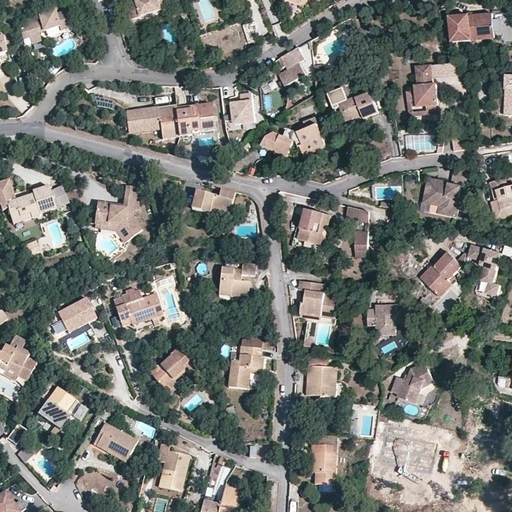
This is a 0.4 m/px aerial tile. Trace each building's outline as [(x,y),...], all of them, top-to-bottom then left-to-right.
[(143,16),(173,6),(171,0),(135,0),(127,3),(132,19),(143,16)] [(28,34),(39,31),(38,28),(36,24),(42,22),(43,26),(58,21),(59,24),(70,20),(65,7),(56,10),(54,7),(39,12),(40,15),(34,17),(33,14),(20,18),(22,25),(20,27),(23,36),(28,34)] [(495,12),(489,13),(493,36),(498,35),(495,12)] [(493,36),(489,13),(447,19),(450,42),(493,36)] [(390,34),(394,29),(385,21),(381,26),(390,34)] [(82,27),(76,25),(74,31),(79,33),(82,27)] [(41,38),(39,31),(28,34),(31,41),(41,38)] [(0,62),(10,59),(2,35),(0,35),(0,62)] [(275,58),(274,59),(278,67),(282,65),(284,69),(301,58),(294,46),(288,50),(275,58)] [(7,79),(17,78),(16,65),(7,65),(7,79)] [(459,69),(432,72),(433,81),(460,78),(459,69)] [(413,122),(440,118),(439,110),(441,110),(438,89),(435,90),(433,81),(432,72),(418,73),(420,92),(417,92),(418,98),(410,99),(413,122)] [(26,95),(24,84),(13,86),(15,97),(26,95)] [(345,107),(351,104),(344,88),(327,96),(334,112),(345,107)] [(253,94),(241,95),(242,102),(231,104),(235,127),(257,124),(253,94)] [(386,115),(378,95),(364,101),(363,99),(351,104),(345,107),(351,125),(368,118),(370,122),(386,115)] [(177,112),(178,116),(207,113),(208,122),(215,122),(213,108),(177,112)] [(160,109),(150,110),(150,113),(137,114),(138,132),(161,130),(162,143),(179,141),(177,116),(178,116),(177,112),(177,110),(160,112),(160,109)] [(150,113),(150,110),(136,111),(126,112),(129,136),(161,133),(161,130),(138,132),(137,114),(150,113)] [(177,116),(179,141),(192,140),(192,137),(216,134),(215,122),(208,122),(207,113),(178,116),(177,116)] [(299,152),(302,151),(306,149),(309,156),(326,149),(315,120),(304,124),(307,133),(300,137),(287,132),(283,142),(271,137),(264,143),(266,149),(274,152),(276,148),(290,153),(294,143),(298,145),(299,152)] [(306,149),(302,151),(307,162),(327,152),(326,149),(309,156),(306,149)] [(501,212),(511,210),(511,189),(508,190),(506,180),(491,184),(493,193),(497,192),(498,204),(501,212)] [(7,204),(17,201),(11,181),(0,184),(0,206),(2,206),(4,212),(9,210),(7,204)] [(443,198),(441,215),(453,217),(458,189),(446,186),(446,183),(425,181),(422,199),(436,201),(437,197),(443,198)] [(57,213),(51,195),(50,190),(33,195),(33,196),(34,200),(26,202),(25,198),(17,201),(7,204),(9,210),(11,217),(18,215),(19,217),(29,214),(31,220),(57,213)] [(128,201),(140,203),(141,192),(128,190),(128,201)] [(71,207),(64,192),(51,195),(57,213),(71,207)] [(219,199),(200,192),(192,210),(211,216),(213,210),(229,217),(236,197),(222,192),(219,199)] [(435,214),(441,215),(443,198),(437,197),(436,201),(422,199),(420,205),(436,209),(435,214)] [(139,214),(140,203),(128,201),(126,208),(113,206),(113,208),(113,209),(136,213),(139,214)] [(134,220),(136,213),(113,209),(113,208),(99,206),(97,227),(103,228),(110,230),(111,225),(118,228),(117,231),(127,245),(143,234),(134,220)] [(365,214),(344,208),(342,218),(365,225),(365,214)] [(511,217),(511,210),(501,212),(502,219),(511,217)] [(324,235),(329,216),(313,211),(304,241),(324,248),(328,235),(324,235)] [(14,226),(31,220),(29,214),(19,217),(18,215),(11,217),(14,226)] [(338,219),(329,216),(324,235),(328,235),(324,248),(329,250),(338,219)] [(110,230),(103,228),(102,231),(116,235),(124,247),(127,245),(117,231),(118,228),(111,225),(110,230)] [(366,254),(366,235),(354,235),(356,255),(366,254)] [(30,259),(41,255),(37,243),(26,247),(30,259)] [(464,245),(462,255),(461,258),(475,261),(474,266),(478,267),(475,280),(484,282),(481,293),(493,296),(496,284),(488,282),(495,253),(464,245)] [(461,258),(462,255),(457,254),(448,260),(456,267),(461,261),(461,258)] [(429,268),(417,281),(417,282),(431,295),(456,267),(448,260),(445,257),(432,271),(429,268)] [(226,262),(224,290),(235,291),(234,296),(251,298),(252,278),(244,277),(245,271),(258,272),(259,264),(226,262)] [(443,282),(431,295),(438,302),(450,289),(443,282)] [(307,293),(307,300),(306,307),(301,307),(300,316),(321,318),(336,319),(339,294),(325,292),(326,285),(301,283),(300,293),(307,293)] [(114,301),(114,303),(124,300),(125,305),(142,299),(140,291),(135,292),(134,289),(126,291),(127,295),(122,296),(123,298),(114,301)] [(131,324),(132,326),(152,320),(154,327),(159,326),(158,322),(161,321),(160,317),(164,316),(157,295),(142,299),(125,305),(124,300),(114,303),(122,327),(131,324)] [(97,321),(88,302),(59,315),(68,334),(97,321)] [(377,312),(368,313),(368,327),(377,327),(378,338),(395,336),(395,325),(407,325),(406,307),(377,309),(377,312)] [(1,313),(0,313),(0,327),(8,322),(1,313)] [(337,326),(331,325),(329,346),(316,345),(318,324),(307,324),(305,348),(335,351),(337,326)] [(10,352),(15,355),(18,350),(23,353),(26,347),(17,341),(10,352)] [(173,376),(176,380),(186,373),(190,378),(199,371),(180,347),(148,373),(160,387),(173,376)] [(250,369),(262,370),(263,359),(261,359),(262,349),(241,347),(239,362),(230,361),(228,388),(248,390),(250,375),(250,369)] [(23,353),(18,350),(15,355),(10,352),(6,349),(1,357),(0,356),(0,371),(5,375),(12,365),(25,373),(21,379),(29,385),(39,369),(30,364),(33,359),(23,353)] [(311,360),(310,369),(329,370),(329,361),(311,360)] [(416,391),(420,393),(422,389),(436,382),(426,361),(411,368),(407,376),(398,373),(391,389),(396,392),(396,395),(411,401),(416,391)] [(18,384),(21,379),(25,373),(12,365),(5,375),(5,376),(18,384)] [(333,385),(334,371),(329,370),(310,369),(309,384),(313,385),(312,397),(337,399),(338,385),(333,385)] [(163,391),(176,380),(173,376),(160,387),(163,391)] [(511,377),(502,377),(502,385),(511,386),(511,377)] [(64,413),(72,401),(58,391),(36,423),(42,427),(45,424),(61,435),(72,419),(69,417),(64,413)] [(415,404),(420,393),(416,391),(411,401),(415,404)] [(78,405),(72,401),(64,413),(69,417),(78,405)] [(388,423),(386,430),(403,434),(405,427),(388,423)] [(108,427),(103,434),(107,437),(99,451),(106,455),(109,450),(127,461),(137,444),(108,427)] [(414,467),(432,471),(438,441),(403,434),(386,430),(383,430),(377,460),(395,464),(398,450),(417,454),(414,467)] [(306,433),(297,432),(296,442),(309,443),(309,434),(306,433)] [(107,437),(103,434),(95,448),(99,451),(107,437)] [(343,437),(318,435),(317,447),(341,449),(343,437)] [(183,472),(188,473),(192,460),(169,454),(170,449),(162,447),(157,465),(166,467),(160,489),(182,495),(186,482),(180,481),(183,472)] [(338,489),(341,449),(317,447),(316,454),(321,454),(319,476),(319,488),(338,489)] [(124,466),(127,461),(109,450),(106,455),(124,466)] [(229,468),(233,461),(225,457),(221,464),(229,468)] [(237,511),(239,506),(244,507),(247,492),(228,488),(222,508),(215,507),(213,511),(237,511)] [(7,493),(0,497),(0,511),(24,511),(27,510),(22,502),(16,506),(7,493)]
